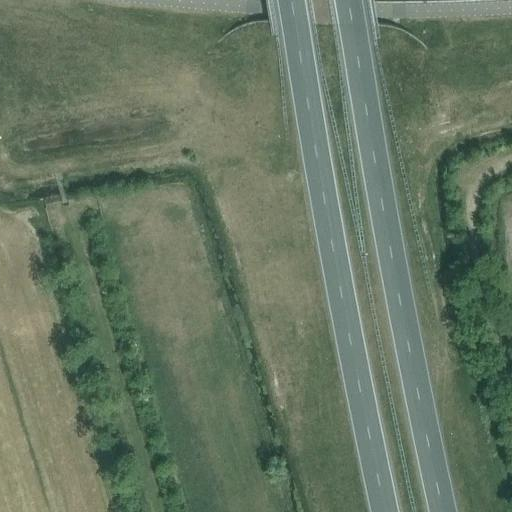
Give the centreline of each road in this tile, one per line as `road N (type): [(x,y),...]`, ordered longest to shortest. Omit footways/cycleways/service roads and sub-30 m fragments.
road 1 (trunk): [(289,0),(386,511)]
road 2 (trunk): [(443,511),(348,0)]
